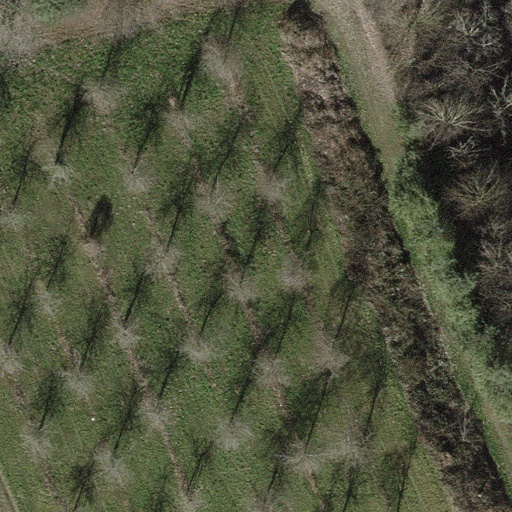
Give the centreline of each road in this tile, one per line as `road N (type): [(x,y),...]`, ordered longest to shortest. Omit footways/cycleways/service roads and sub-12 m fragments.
road 1 (track): [(367,0),(511,346)]
road 2 (track): [(0,23),(84,1),(223,0)]
